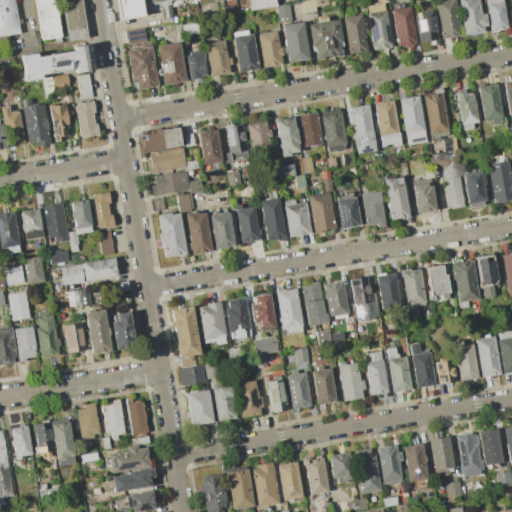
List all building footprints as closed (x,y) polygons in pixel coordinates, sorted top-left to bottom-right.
[(0,0),(13,0),(19,34),(7,36),(7,35),(0,36),(0,0)] [(34,0),(54,0),(60,37),(41,40),(34,0)] [(60,0),(79,0),(86,37),(68,40),(60,0)] [(117,0),(140,0),(143,16),(120,19),(117,0)] [(249,10),(247,0),(275,0),(276,6),(249,10)] [(300,2),(309,1),(315,0),(327,0),(328,5),(314,7),(315,12),(302,14),(300,2)] [(434,2),(444,0),(454,0),(460,36),(440,39),(434,2)] [(457,0),(477,0),(480,14),(484,14),(486,26),(485,26),(486,32),(463,35),(457,0)] [(484,0),(500,0),(505,28),(498,30),(498,31),(490,33),(484,0)] [(276,23),(289,21),(287,4),(274,5),(276,23)] [(366,13),(367,13),(366,6),(376,4),(377,9),(385,7),(391,46),(372,49),(366,13)] [(390,10),(409,7),(415,43),(413,43),(413,46),(404,48),(404,44),(396,46),(390,10)] [(413,14),(433,10),(437,39),(418,42),(413,14)] [(341,18),(360,14),(366,51),(347,54),(346,49),(348,48),(347,44),(346,44),(341,18)] [(307,25),(317,23),(317,18),(326,17),(327,21),(338,20),(342,43),(338,43),(341,56),(333,57),(334,60),(326,61),(325,58),(315,60),(313,47),(311,47),(307,25)] [(123,25),(143,22),(145,39),(139,40),(132,41),(133,43),(126,44),(123,25)] [(280,26),(302,23),(307,59),(286,62),(280,26)] [(230,32),(246,30),(247,34),(251,34),(256,69),(237,72),(230,32)] [(256,35),(275,32),(278,48),(280,48),(282,56),(279,56),(281,64),(261,67),(256,35)] [(204,43),(223,40),(226,58),(230,57),(231,64),(227,65),(228,73),(209,76),(204,43)] [(156,46),(178,42),(184,81),(162,85),(160,74),(157,75),(157,70),(159,70),(156,46)] [(21,55),(35,53),(35,57),(74,51),(73,47),(88,44),(92,67),(91,67),(91,70),(72,73),(72,69),(39,75),(39,79),(25,81),(21,55)] [(126,50),(134,49),(134,51),(142,50),(141,48),(150,47),(157,86),(136,90),(135,83),(131,84),(126,50)] [(186,56),(190,56),(189,52),(201,50),(205,75),(200,76),(200,77),(189,79),(186,56)] [(51,76),(66,74),(68,87),(53,89),(51,76)] [(76,76),(88,74),(92,97),(79,99),(76,76)] [(511,114),(508,115),(503,82),(511,80),(511,114)] [(477,87),(483,86),(484,87),(489,87),(488,85),(497,83),(504,122),(491,124),(490,118),(482,119),(477,87)] [(455,91),(464,89),(465,93),(473,92),(478,122),(472,123),(473,129),(461,131),(458,110),(456,111),(455,101),(456,101),(455,91)] [(421,95),(428,94),(429,96),(434,95),(434,93),(441,92),(447,130),(428,134),(421,95)] [(398,99),(404,98),(404,99),(410,98),(410,97),(418,96),(424,130),(422,130),(424,141),(411,143),(412,145),(407,145),(405,133),(403,133),(398,99)] [(372,103),(379,102),(379,104),(384,103),(384,101),(392,100),(400,144),(390,146),(390,144),(381,145),(379,135),(377,135),(372,103)] [(76,103),(92,101),(94,114),(92,115),(93,124),(96,123),(98,135),(79,138),(74,106),(77,106),(76,103)] [(22,107),(43,103),(49,143),(33,146),(32,142),(27,143),(22,107)] [(48,105),(52,105),(52,106),(63,104),(68,136),(63,137),(63,141),(54,142),(48,105)] [(0,114),(2,114),(1,106),(8,105),(9,111),(17,110),(17,112),(19,112),(24,143),(5,146),(0,114)] [(348,108),(355,107),(355,109),(360,108),(360,106),(367,105),(375,150),(356,154),(348,108)] [(319,112),(326,111),(327,115),(332,114),(332,110),(340,109),(345,143),(344,143),(345,149),(327,151),(327,146),(325,147),(319,112)] [(298,116),(316,113),(321,144),(303,147),(298,116)] [(274,120),(280,119),(286,118),(292,117),(294,128),(295,128),(297,142),(296,143),(297,151),(288,153),(289,155),(280,156),(274,120)] [(245,125),(252,123),(252,124),(258,123),(257,122),(264,121),(266,130),(269,129),(270,137),(267,138),(270,154),(250,157),(245,125)] [(223,127),(241,124),(246,152),(229,155),(231,163),(222,164),(220,154),(227,153),(223,127)] [(140,133),(153,131),(153,130),(160,129),(160,130),(178,127),(178,130),(182,129),(184,142),(180,143),(181,146),(143,152),(140,133)] [(196,133),(203,132),(203,133),(208,133),(208,131),(215,130),(220,161),(202,165),(196,133)] [(183,135),(192,133),(194,145),(185,147),(183,135)] [(148,153),(180,148),(183,162),(195,160),(196,168),(184,170),(184,167),(147,173),(145,162),(149,161),(148,153)] [(450,156),(445,168),(434,164),(435,162),(431,162),(430,154),(438,153),(439,152),(450,156)] [(341,155),(352,153),(354,165),(343,167),(341,155)] [(300,159),(309,157),(312,173),(302,174),(300,159)] [(326,159),(334,158),(336,168),(327,170),(326,159)] [(487,164),(506,160),(510,182),(511,182),(511,199),(493,202),(487,164)] [(277,166),(292,164),(294,176),(278,178),(277,166)] [(441,173),(444,172),(443,169),(449,168),(449,171),(457,170),(463,206),(450,208),(449,206),(446,206),(444,194),(443,194),(442,187),(443,187),(441,173)] [(461,174),(480,170),(485,200),(484,200),(484,204),(469,207),(469,203),(466,203),(461,174)] [(152,176),(185,171),(186,182),(199,180),(201,191),(188,193),(188,190),(151,196),(149,186),(154,185),(152,176)] [(320,173),(328,171),(329,178),(321,179),(320,173)] [(225,174),(238,172),(240,185),(227,187),(225,174)] [(293,176),(302,175),(304,187),(295,189),(293,176)] [(382,180),(401,177),(407,216),(388,219),(382,180)] [(409,181),(430,177),(435,210),(415,213),(409,181)] [(307,195),(311,195),(310,188),(319,187),(320,193),(327,192),(333,228),(325,229),(325,231),(313,233),(307,195)] [(359,194),(378,191),(384,226),(376,227),(376,223),(364,225),(359,194)] [(89,196),(91,196),(91,194),(107,192),(109,203),(106,203),(109,214),(111,214),(113,225),(97,228),(96,225),(94,226),(89,196)] [(187,193),(174,196),(177,212),(190,210),(187,193)] [(334,200),(353,196),(359,225),(339,228),(334,200)] [(258,201),(277,198),(284,237),(264,240),(263,232),(260,233),(259,226),(262,226),(258,201)] [(282,206),(283,206),(282,200),(293,199),(293,203),(305,202),(310,233),(287,237),(282,206)] [(68,203),(85,200),(90,231),(76,234),(77,243),(76,244),(77,251),(70,252),(69,245),(68,245),(66,232),(74,231),(68,203)] [(59,202),(65,235),(57,236),(57,240),(50,242),(49,238),(46,238),(40,207),(53,205),(53,203),(59,202)] [(233,205),(239,204),(240,208),(251,206),(255,229),(258,229),(260,241),(240,244),(233,205)] [(18,212),(37,208),(42,236),(23,239),(18,212)] [(0,214),(6,213),(6,212),(13,211),(19,244),(0,247),(0,214)] [(183,213),(195,211),(195,214),(203,213),(210,250),(190,254),(189,250),(187,251),(185,243),(188,243),(183,213)] [(208,216),(216,215),(216,213),(227,211),(229,226),(232,225),(235,240),(232,240),(233,246),(213,249),(208,216)] [(156,215),(169,213),(169,214),(178,213),(185,255),(176,257),(176,255),(163,257),(156,215)] [(97,232),(108,230),(112,250),(101,252),(97,232)] [(511,252),(511,290),(506,291),(500,255),(511,252)] [(22,259),(27,258),(28,260),(32,259),(32,257),(39,256),(44,281),(26,284),(22,259)] [(58,268),(80,263),(113,257),(116,275),(61,285),(58,268)] [(474,259),(490,257),(494,282),(491,282),(493,296),(482,298),(480,284),(479,285),(474,259)] [(450,263),(458,262),(458,263),(464,262),(463,261),(471,260),(477,298),(466,300),(467,307),(458,308),(453,279),(451,280),(449,268),(451,267),(450,263)] [(425,268),(441,265),(442,275),(445,275),(448,293),(446,293),(447,299),(439,300),(438,295),(433,295),(434,299),(427,300),(426,291),(428,291),(425,268)] [(399,272),(407,271),(407,273),(412,272),(411,270),(419,269),(425,305),(416,307),(417,315),(407,316),(399,272)] [(374,276),(381,275),(382,277),(386,276),(386,274),(393,273),(399,307),(380,311),(374,276)] [(348,280),(365,277),(369,302),(352,305),(348,280)] [(3,280),(13,278),(13,282),(12,282),(13,286),(4,288),(3,280)] [(322,285),(328,284),(329,284),(334,283),(334,282),(340,281),(341,286),(342,286),(345,300),(343,301),(346,318),(334,320),(333,316),(327,317),(322,285)] [(299,287),(310,286),(309,283),(317,282),(323,314),(325,313),(327,323),(306,327),(299,287)] [(274,291),(284,289),(284,290),(294,289),(301,331),(287,333),(286,329),(280,330),(274,291)] [(65,292),(76,290),(79,305),(68,307),(65,292)] [(6,295),(24,292),(28,317),(10,320),(6,295)] [(248,306),(254,305),(253,296),(268,294),(274,330),(252,333),(248,306)] [(226,300),(244,297),(250,336),(231,339),(230,332),(228,333),(224,309),(228,308),(226,300)] [(196,307),(205,306),(205,304),(218,301),(224,343),(214,344),(213,342),(202,344),(196,307)] [(170,310),(178,309),(178,310),(183,309),(183,308),(191,306),(198,353),(191,355),(192,357),(185,358),(185,356),(177,357),(170,310)] [(461,310),(467,309),(469,316),(462,317),(461,310)] [(83,313),(102,310),(105,326),(107,325),(108,336),(106,336),(109,350),(90,354),(88,339),(86,339),(85,331),(86,331),(83,313)] [(422,314),(439,311),(441,325),(424,328),(422,314)] [(115,314),(128,312),(132,337),(123,339),(125,347),(114,349),(109,322),(116,321),(115,314)] [(35,317),(51,315),(55,341),(57,341),(59,354),(39,357),(34,328),(37,328),(35,317)] [(64,353),(60,325),(78,322),(82,350),(64,353)] [(0,327),(10,326),(15,356),(12,356),(13,363),(0,365),(0,327)] [(12,329),(31,326),(35,357),(27,358),(27,361),(17,362),(12,329)] [(315,332),(329,329),(331,343),(317,345),(315,332)] [(511,371),(502,373),(496,340),(498,339),(497,332),(509,330),(510,337),(511,337),(511,371)] [(252,340),(274,336),(276,351),(263,353),(254,355),(252,340)] [(473,339),(493,336),(500,374),(479,377),(473,339)] [(452,342),(461,340),(462,346),(471,344),(477,377),(458,380),(452,342)] [(408,345),(417,343),(418,353),(428,351),(434,384),(415,387),(408,345)] [(384,348),(393,347),(394,354),(397,354),(397,358),(404,356),(410,389),(392,392),(384,348)] [(293,350),(305,348),(307,362),(295,364),(293,350)] [(363,362),(370,361),(368,352),(377,351),(379,359),(381,359),(386,391),(368,394),(363,362)] [(254,355),(263,353),(266,367),(257,368),(254,355)] [(433,363),(451,360),(454,381),(437,384),(433,363)] [(335,365),(355,362),(358,380),(362,380),(364,392),(360,392),(361,397),(341,401),(335,365)] [(177,369),(201,365),(204,382),(179,386),(177,369)] [(311,371),(330,368),(335,402),(316,405),(311,371)] [(285,375),(304,372),(309,406),(291,409),(285,375)] [(266,382),(280,380),(283,395),(285,394),(287,409),(271,412),(266,382)] [(236,384),(253,381),(256,397),(260,396),(263,414),(240,418),(237,405),(239,405),(236,384)] [(210,388),(231,385),(236,419),(216,422),(210,388)] [(184,393),(206,389),(211,423),(190,426),(184,393)] [(125,401),(131,400),(131,403),(142,401),(146,433),(144,433),(144,436),(139,437),(139,434),(130,435),(125,401)] [(75,409),(83,408),(83,404),(94,402),(99,438),(80,441),(76,419),(77,419),(75,409)] [(101,406),(119,403),(123,434),(116,435),(117,438),(110,439),(109,433),(105,434),(101,406)] [(49,424),(56,423),(56,424),(61,424),(61,422),(68,421),(75,465),(58,468),(56,461),(55,461),(49,424)] [(31,425),(48,422),(53,451),(47,452),(48,456),(40,457),(40,453),(36,454),(31,425)] [(9,429),(15,428),(15,429),(19,428),(19,427),(26,426),(31,454),(20,455),(20,458),(13,460),(9,429)] [(511,426),(511,462),(508,463),(502,428),(511,426)] [(476,432),(494,429),(500,462),(482,465),(476,432)] [(0,430),(3,430),(13,497),(4,498),(5,505),(0,505),(0,430)] [(454,435),(460,434),(460,436),(464,435),(464,434),(470,433),(471,435),(474,434),(474,437),(477,436),(479,447),(476,448),(478,459),(480,459),(482,470),(478,471),(478,474),(463,476),(462,472),(461,472),(454,435)] [(147,436),(148,443),(144,444),(144,442),(136,443),(136,444),(134,444),(134,440),(131,440),(131,438),(147,436)] [(427,440),(446,436),(451,467),(450,467),(451,472),(447,472),(447,475),(435,477),(433,470),(433,471),(427,440)] [(101,438),(108,437),(109,448),(102,449),(101,438)] [(401,447),(408,446),(408,448),(414,447),(413,444),(421,443),(427,479),(425,479),(426,484),(412,486),(411,482),(407,483),(401,447)] [(107,453),(126,450),(125,446),(135,445),(136,449),(147,447),(149,457),(147,457),(149,465),(126,469),(126,471),(110,473),(109,466),(101,467),(100,458),(107,457),(107,453)] [(375,448),(394,445),(395,452),(399,452),(400,460),(397,460),(400,481),(381,484),(375,448)] [(352,451),(357,450),(357,452),(363,451),(363,449),(368,448),(369,455),(373,454),(380,491),(360,495),(352,451)] [(328,456),(335,454),(335,455),(339,454),(347,452),(352,479),(345,480),(345,482),(335,483),(334,478),(331,479),(329,467),(330,467),(328,456)] [(303,461),(310,459),(310,460),(315,460),(315,458),(321,457),(327,492),(309,495),(303,461)] [(248,469),(255,467),(255,465),(271,462),(278,503),(266,505),(267,508),(257,510),(256,506),(255,507),(248,469)] [(276,465),(283,464),(283,466),(288,465),(288,463),(295,462),(301,497),(299,497),(299,501),(286,504),(285,500),(283,500),(276,465)] [(110,477),(127,474),(127,472),(152,468),(153,477),(149,477),(150,486),(112,492),(110,477)] [(224,472),(232,471),(232,473),(238,472),(238,470),(246,468),(252,506),(231,509),(224,472)] [(494,473),(509,471),(511,485),(496,488),(494,473)] [(198,486),(201,485),(200,477),(206,476),(206,479),(212,478),(212,475),(215,475),(218,490),(223,489),(225,500),(223,501),(224,506),(222,507),(222,511),(204,511),(201,492),(199,493),(198,486)] [(443,483),(458,481),(460,494),(446,496),(443,483)] [(37,488),(41,487),(41,484),(47,483),(48,486),(56,485),(58,494),(38,497),(37,488)] [(90,489),(99,487),(100,494),(91,495),(90,489)] [(128,495),(156,490),(158,502),(153,503),(153,509),(131,511),(130,507),(126,508),(124,497),(128,496),(128,495)] [(386,507),(383,507),(382,499),(395,496),(397,505),(386,507)] [(355,499),(364,497),(366,509),(357,511),(355,499)] [(459,511),(437,511),(435,498),(444,497),(446,509),(459,507),(459,511)] [(386,511),(386,507),(397,505),(407,503),(408,511),(386,511)]
